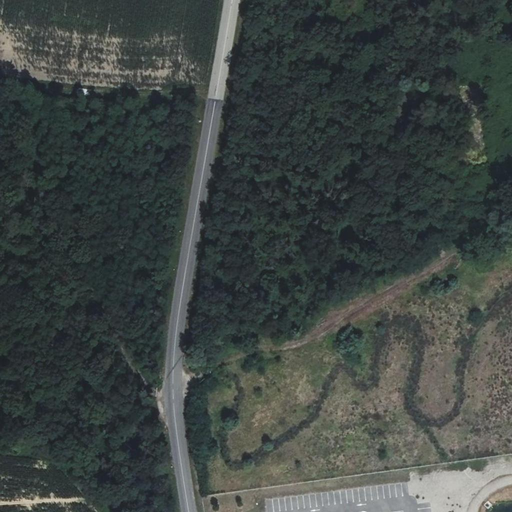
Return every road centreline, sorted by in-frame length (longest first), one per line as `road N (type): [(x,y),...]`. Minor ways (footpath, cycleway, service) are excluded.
road 1 (tertiary): [(191,511),(174,393),(230,0)]
road 2 (track): [(174,393),(511,223)]
